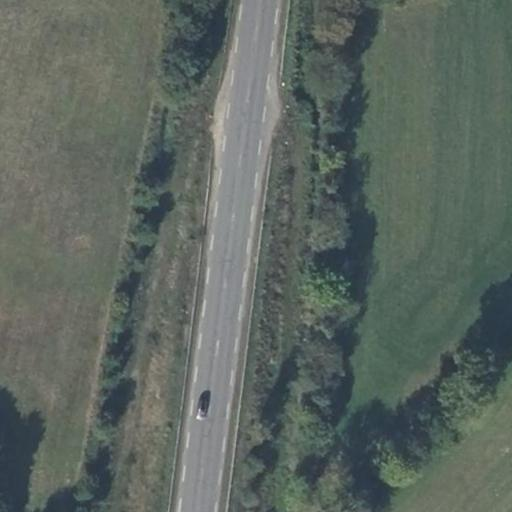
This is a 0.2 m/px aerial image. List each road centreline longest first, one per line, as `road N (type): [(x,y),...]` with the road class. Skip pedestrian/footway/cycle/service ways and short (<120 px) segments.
road 1 (primary): [(260,0),(196,511)]
road 2 (track): [(246,107),(206,112),(191,128),(117,511)]
